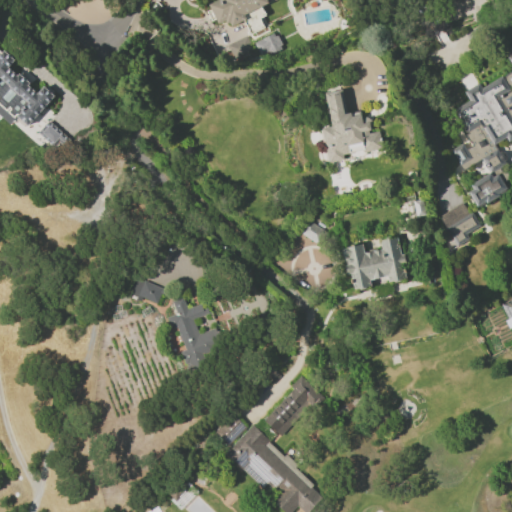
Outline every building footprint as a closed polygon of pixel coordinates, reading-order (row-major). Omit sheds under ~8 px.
[(218,25),(209,5),(220,0),(266,0),(268,4),(244,16),(246,20),(229,28),(227,24),(224,25),(223,22),(218,25)] [(422,31),(431,50),(448,43),(439,23),(422,31)] [(251,50),(246,36),(227,44),(232,58),(251,50)] [(262,40),(267,51),(259,55),(254,44),(262,40)] [(511,88),(509,88),(511,92),(511,139),(508,142),(506,138),(494,145),(506,164),(500,168),(507,180),(503,183),(506,188),(498,193),(499,196),(486,204),(484,202),(477,206),(468,192),(473,189),(470,185),(490,172),(481,159),(464,170),(451,151),(461,144),(452,130),(462,124),(454,111),(469,101),(464,93),(479,83),(482,88),(501,76),(503,79),(504,75),(511,70),(511,64),(506,55),(509,53),(509,47),(511,44),(511,88)] [(52,95),(41,86),(37,91),(7,67),(12,60),(0,50),(0,116),(9,124),(15,116),(26,126),(52,95)] [(329,163),(322,128),(332,126),(324,93),(341,89),(346,114),(350,113),(351,116),(361,114),(363,123),(369,122),(371,130),(368,131),(369,133),(379,131),(382,149),(362,153),(362,151),(342,155),(344,160),(329,163)] [(66,138),(47,120),(36,132),(55,150),(66,138)] [(412,202),(422,200),(425,215),(416,217),(412,202)] [(472,212),(480,226),(467,235),(470,240),(458,247),(446,229),(472,212)] [(300,234),(309,221),(326,233),(318,245),(300,234)] [(370,286),(352,290),(349,274),(346,274),(344,265),(347,265),(346,258),(342,258),(341,250),(344,249),(344,248),(361,244),(363,254),(381,250),(379,241),(397,237),(400,255),(403,254),(405,264),(402,265),(405,279),(388,283),(387,276),(368,280),(370,286)] [(157,304),(138,295),(145,281),(164,289),(157,304)] [(176,327),(171,329),(167,318),(177,314),(172,302),(182,298),(187,310),(200,305),(202,310),(206,308),(209,314),(193,320),(199,334),(214,328),(222,346),(202,354),(206,364),(188,371),(182,354),(186,353),(176,327)] [(511,299),(511,327),(509,329),(504,321),(508,319),(501,305),(511,299)] [(280,436),(263,420),(294,389),(291,386),(301,375),(322,396),(313,406),(311,404),(280,436)] [(246,428),(229,446),(215,433),(233,415),(246,428)] [(322,499),(309,511),(305,511),(298,505),(291,511),(283,511),(270,499),(272,497),(225,452),(251,425),(283,456),(286,454),(299,467),(296,470),(313,486),(311,488),(322,499)]
